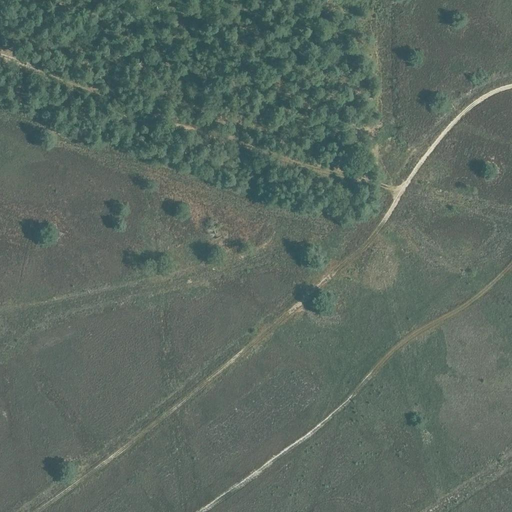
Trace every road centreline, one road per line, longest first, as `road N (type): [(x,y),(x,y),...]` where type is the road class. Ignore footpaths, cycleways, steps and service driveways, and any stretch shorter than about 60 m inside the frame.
road 1 (track): [(511,86),(480,100),(449,128),(340,268),(37,511)]
road 2 (track): [(0,56),(281,159),(401,193)]
road 3 (unknown): [(511,264),(460,310),(402,341),(314,432),(201,511)]
